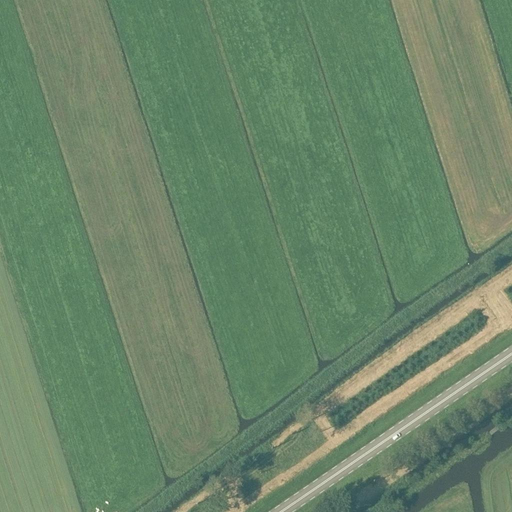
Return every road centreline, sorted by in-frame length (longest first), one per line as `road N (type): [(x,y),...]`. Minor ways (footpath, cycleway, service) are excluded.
road 1 (primary): [(279,511),(511,353)]
road 2 (track): [(377,511),(511,417)]
